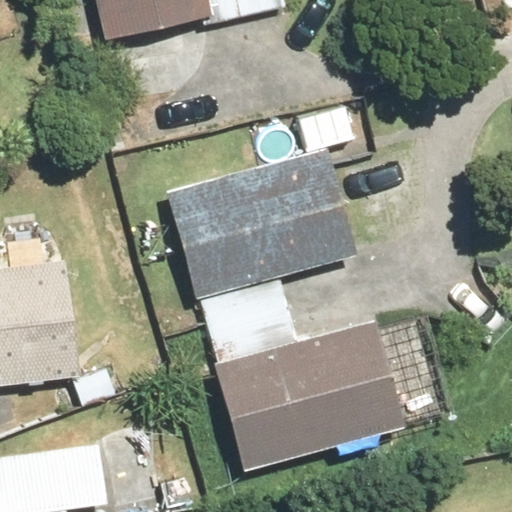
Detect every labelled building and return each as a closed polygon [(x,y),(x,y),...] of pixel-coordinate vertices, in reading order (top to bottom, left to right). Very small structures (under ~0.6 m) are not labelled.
[(198,0),(84,0),(95,46),(203,21),(198,0)] [(152,190),(180,301),(345,259),(317,149),(152,190)] [(51,265),(0,270),(0,381),(65,374),(51,265)] [(361,325),(197,368),(224,473),(389,431),(361,325)] [(0,453),(0,511),(8,511),(33,509),(33,511),(93,511),(100,511),(98,500),(114,498),(106,438),(0,453)]
